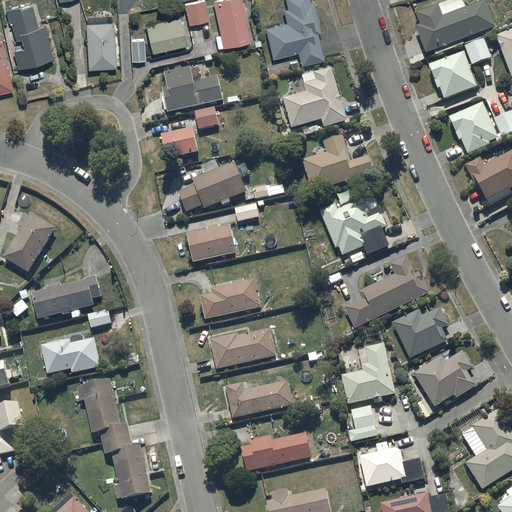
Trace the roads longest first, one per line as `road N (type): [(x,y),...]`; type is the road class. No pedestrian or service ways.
road 1 (residential): [(0,151),(70,180),(108,209),(139,257),(203,511)]
road 2 (residential): [(359,0),(440,208),(511,338)]
